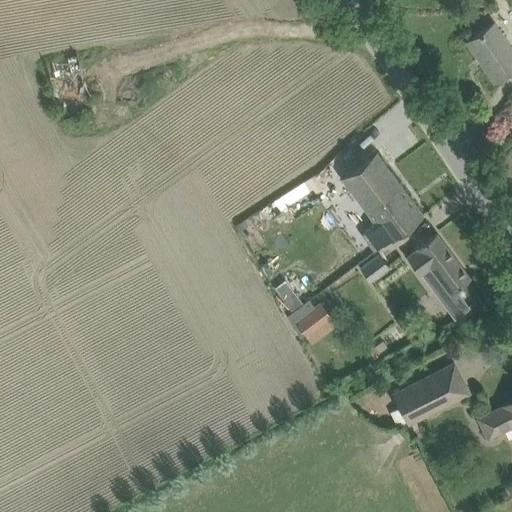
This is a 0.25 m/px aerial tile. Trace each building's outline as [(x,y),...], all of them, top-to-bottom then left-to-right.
[(467,40),(494,79),(511,66),(511,50),(493,23),(467,40)] [(46,62),(61,119),(92,110),(77,54),(57,59),(46,62)] [(341,176),(365,208),(399,183),(375,151),(341,176)] [(399,183),(365,208),(376,223),(362,233),(375,250),(423,214),(399,183)] [(417,248),(406,256),(419,274),(430,266),(450,293),(470,278),(436,232),(416,247),(417,248)] [(360,267),(369,280),(389,266),(379,253),(360,267)] [(296,293),(286,301),(294,311),(304,303),(296,293)] [(464,309),(468,313),(482,306),(477,299),(464,309)] [(307,337),(333,318),(321,301),(295,320),(307,337)] [(365,350),(371,359),(379,353),(373,345),(365,350)] [(393,395),(407,423),(468,392),(453,364),(393,395)] [(507,403),(479,417),(490,438),(511,427),(511,428),(511,399),(507,402),(507,403)]
